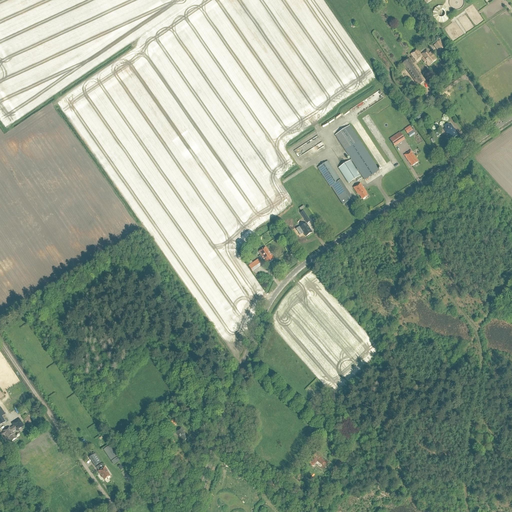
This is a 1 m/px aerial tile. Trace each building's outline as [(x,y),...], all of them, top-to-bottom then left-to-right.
[(440,42),(435,45),(440,51),(445,47),(442,44),(444,42),(441,38),(438,40),(440,42)] [(426,61),(428,63),(426,64),(428,67),(437,60),(434,56),(432,58),(431,56),(427,50),(422,54),(427,60),(426,61)] [(409,60),(403,65),(418,86),(425,81),(409,60)] [(365,108),(383,99),(380,93),(362,101),(365,108)] [(352,125),(360,139),(363,137),(365,139),(366,138),(368,141),(365,143),(370,152),(375,149),(358,121),(352,125)] [(451,140),(457,136),(454,132),(455,131),(451,125),(444,130),(447,135),(448,135),(451,140)] [(335,136),(351,160),(357,169),(356,170),(350,161),(338,169),(348,184),(355,179),(357,182),(362,179),(357,172),(358,172),(364,181),(379,171),(349,126),(335,136)] [(389,140),(394,147),(405,140),(400,133),(389,140)] [(292,151),(296,157),(306,150),(303,145),(292,151)] [(412,166),(417,162),(413,156),(414,155),(411,151),(404,155),(408,162),(409,161),(412,166)] [(317,168),(330,188),(331,187),(343,205),(352,199),(328,162),(317,168)] [(366,192),(360,183),(353,188),(356,192),(357,192),(362,199),(367,196),(365,193),(366,192)] [(300,213),(307,224),(310,222),(303,212),(300,213)] [(306,237),(312,233),(306,224),(300,228),(306,237)] [(267,265),(274,260),(266,248),(259,252),(267,265)] [(262,266),(262,265),(258,260),(252,263),(250,265),(248,266),(252,272),(262,266)] [(14,427),(11,429),(13,432),(16,430),(17,432),(24,426),(19,419),(12,424),(14,427)] [(17,438),(13,432),(11,429),(10,428),(10,427),(3,431),(4,432),(0,434),(1,436),(6,434),(10,441),(11,440),(13,441),(17,438)] [(183,443),(189,439),(183,431),(185,431),(183,428),(176,433),(183,443)] [(104,450),(115,466),(122,461),(120,457),(118,458),(110,446),(104,450)] [(316,453),(308,463),(313,467),(315,464),(320,468),(321,468),(323,469),(325,467),(324,466),(327,463),(322,459),(323,458),(316,453)] [(90,458),(95,466),(101,463),(95,455),(90,458)] [(338,462),(333,468),(337,471),(342,465),(338,462)] [(104,467),(102,464),(96,468),(98,471),(104,481),(111,476),(105,467),(104,467)]
